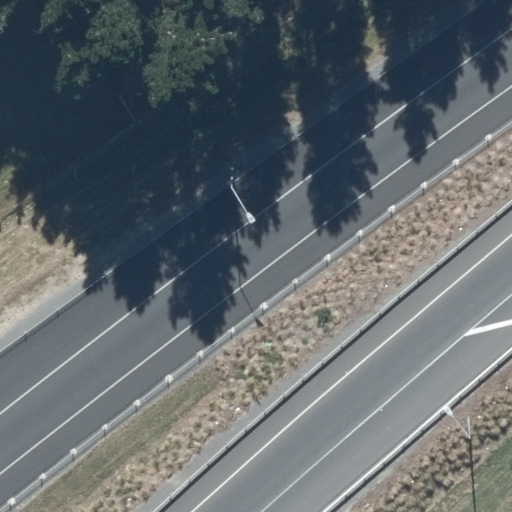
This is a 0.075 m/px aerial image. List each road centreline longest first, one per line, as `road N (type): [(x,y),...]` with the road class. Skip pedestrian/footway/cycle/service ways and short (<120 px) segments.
road 1 (motorway): [(0,494),(511,120)]
road 2 (motorway): [(511,313),(274,511)]
